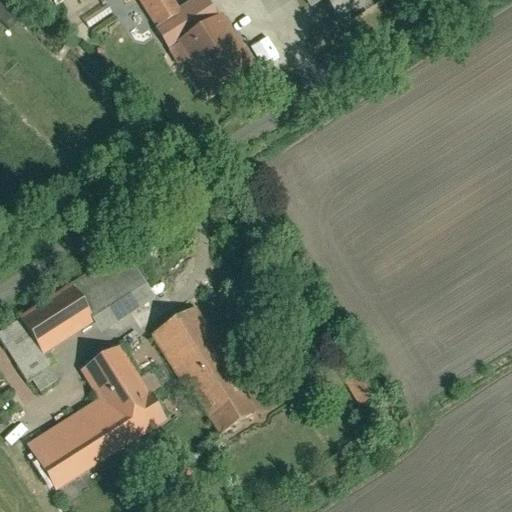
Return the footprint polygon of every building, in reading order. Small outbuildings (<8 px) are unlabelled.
[(1,0),(0,0),(0,14),(15,30),(23,22),(1,0)] [(166,0),(136,0),(167,50),(214,21),(201,0),(196,0),(175,13),(166,0)] [(321,0),(338,26),(378,0),(321,0)] [(219,19),(167,50),(185,78),(210,64),(217,75),(242,60),(219,19)] [(139,305),(144,313),(166,300),(158,285),(151,289),(152,290),(133,301),(136,307),(139,305)] [(65,291),(15,325),(38,359),(88,325),(65,291)] [(190,316),(150,342),(215,440),(255,413),(205,338),(190,316)] [(161,423),(116,352),(80,375),(98,404),(25,449),(52,492),(161,423)] [(183,510),(203,497),(183,465),(163,478),(183,510)]
